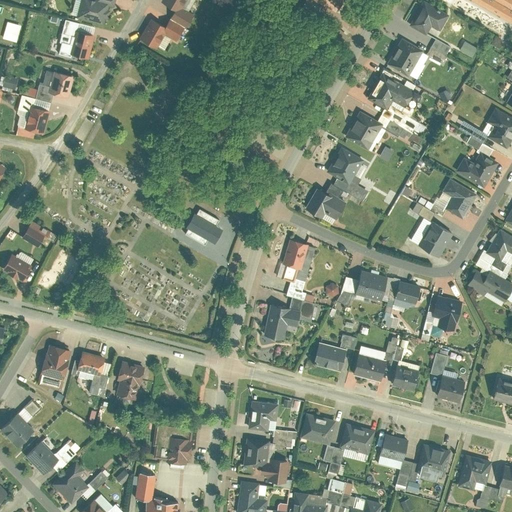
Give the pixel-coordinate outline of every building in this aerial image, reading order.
[(82,0),(78,15),(106,23),(112,3),(98,0),(82,0)] [(161,0),(175,7),(171,15),(187,24),(194,12),(183,6),(186,0),(161,0)] [(316,0),(334,10),(340,0),(316,0)] [(448,14),(424,0),(422,0),(414,15),(409,24),(425,34),(430,26),(438,31),(448,14)] [(511,0),(476,0),(511,19),(511,0)] [(156,46),(165,32),(177,39),(185,26),(169,17),(165,25),(150,17),(139,36),(156,46)] [(15,41),(20,24),(6,20),(1,37),(15,41)] [(339,41),(346,34),(331,22),(324,29),(339,41)] [(69,51),(89,56),(95,32),(74,27),(69,51)] [(386,63),(408,75),(424,46),(403,34),(386,63)] [(450,47),(435,38),(425,56),(440,64),(450,47)] [(472,56),(476,46),(462,40),(458,50),(472,56)] [(383,68),(366,97),(387,109),(392,100),(412,111),(421,94),(402,83),(404,79),(383,68)] [(49,90),(68,95),(75,75),(55,69),(49,90)] [(14,89),(16,77),(3,75),(1,87),(14,89)] [(25,127),(44,132),(51,108),(31,102),(25,127)] [(486,136),(506,148),(511,138),(511,117),(495,107),(486,121),(497,128),(495,132),(490,129),(486,136)] [(345,136),(367,149),(382,123),(359,110),(345,136)] [(387,159),(392,149),(383,144),(378,155),(387,159)] [(333,184),(344,190),(350,180),(363,159),(341,146),(326,171),(337,177),(333,184)] [(464,157),(455,170),(483,187),(498,162),(480,151),(473,162),(464,157)] [(445,208),(463,218),(477,193),(449,177),(441,191),(451,197),(445,208)] [(350,180),(344,190),(361,200),(367,190),(350,180)] [(316,187),(304,207),(332,224),(345,201),(338,197),(342,190),(330,182),(324,192),(316,187)] [(389,190),(380,185),(376,193),(384,198),(389,190)] [(433,211),(416,202),(411,210),(429,220),(433,211)] [(222,228),(193,211),(184,227),(213,243),(222,228)] [(51,231),(31,220),(28,226),(48,236),(51,231)] [(417,245),(439,257),(452,233),(431,221),(417,245)] [(28,226),(21,238),(38,247),(44,235),(28,226)] [(511,236),(499,229),(485,252),(499,261),(506,250),(511,253),(511,236)] [(276,276),(290,281),(285,294),(304,300),(306,292),(301,291),(304,281),(295,278),(298,268),(300,268),(308,244),(289,239),(282,263),(280,262),(276,276)] [(482,251),(479,257),(490,263),(493,257),(482,251)] [(10,254),(2,269),(22,280),(30,265),(10,254)] [(490,263),(479,257),(475,263),(486,270),(490,263)] [(482,293),(484,289),(503,301),(511,286),(511,283),(490,270),(486,275),(476,269),(467,285),(482,293)] [(393,277),(361,270),(355,293),(380,299),(382,295),(388,296),(391,286),(393,277)] [(345,276),(342,289),(354,292),(357,279),(345,276)] [(399,281),(395,298),(414,303),(419,285),(399,281)] [(332,282),(326,286),(326,293),(332,296),(338,293),(338,286),(332,282)] [(306,293),(304,299),(312,301),(313,295),(306,293)] [(462,301),(437,295),(433,316),(439,317),(437,327),(453,330),(456,321),(457,321),(462,301)] [(289,308),(300,310),(302,299),(291,297),(289,308)] [(269,304),(263,335),(283,338),(286,324),(297,326),(300,310),(289,308),(269,304)] [(383,319),(386,320),(385,325),(397,327),(399,318),(390,316),(391,313),(385,311),(383,319)] [(422,333),(429,335),(432,322),(425,320),(422,333)] [(357,337),(342,333),(339,345),(354,349),(357,337)] [(392,337),(391,341),(388,340),(386,351),(394,353),(397,338),(392,337)] [(345,348),(319,341),(313,364),(339,370),(345,348)] [(48,344),(46,355),(44,354),(37,384),(60,389),(69,349),(48,344)] [(393,359),(400,360),(403,348),(396,346),(393,359)] [(96,395),(98,388),(104,389),(111,363),(103,361),(104,356),(81,350),(77,369),(93,373),(88,392),(96,395)] [(435,352),(430,372),(441,375),(446,355),(435,352)] [(386,360),(358,353),(353,374),(381,381),(386,360)] [(140,384),(144,366),(121,361),(117,379),(119,379),(116,395),(135,399),(138,383),(140,384)] [(396,364),(391,384),(413,390),(418,370),(396,364)] [(443,369),(442,375),(455,378),(457,373),(443,369)] [(455,378),(442,375),(437,396),(458,401),(464,380),(455,378)] [(511,383),(499,380),(494,400),(511,404),(511,383)] [(40,408),(31,399),(23,407),(32,415),(40,408)] [(276,420),(278,403),(251,400),(247,428),(267,430),(269,420),(276,420)] [(335,420),(305,412),(299,437),(329,445),(335,420)] [(15,445),(33,430),(18,413),(0,428),(15,445)] [(374,430),(345,422),(339,446),(368,454),(374,430)] [(191,428),(156,423),(153,444),(155,445),(153,457),(159,458),(159,460),(186,464),(191,428)] [(274,428),(272,445),(293,448),(296,432),(274,428)] [(407,439),(385,433),(379,454),(402,460),(407,439)] [(242,465),(261,467),(260,474),(268,475),(267,479),(285,482),(288,461),(270,458),(269,463),(266,462),(269,441),(246,438),(242,465)] [(42,473),(59,459),(41,440),(25,455),(42,473)] [(56,451),(66,462),(76,453),(66,442),(56,451)] [(450,450),(423,443),(416,469),(442,476),(450,450)] [(485,484),(491,461),(465,454),(457,485),(473,489),(475,481),(485,484)] [(76,460),(51,483),(70,503),(88,486),(78,475),(84,469),(76,460)] [(402,460),(395,488),(405,490),(408,479),(415,481),(417,470),(416,469),(417,464),(402,460)] [(511,466),(505,465),(499,486),(511,488),(511,466)] [(115,478),(121,484),(130,476),(124,470),(115,478)] [(88,483),(95,489),(107,477),(100,471),(88,483)] [(138,473),(135,498),(152,500),(155,475),(138,473)] [(327,489),(342,493),(345,482),(330,478),(327,489)] [(236,511),(285,511),(286,511),(265,508),(266,499),(257,498),(259,483),(241,480),(236,511)] [(419,483),(409,480),(406,490),(417,492),(419,483)] [(345,482),(342,493),(349,495),(352,484),(345,482)] [(498,488),(484,484),(481,495),(495,499),(498,488)] [(342,493),(329,490),(325,501),(338,505),(342,493)] [(294,491),(291,511),(325,511),(326,505),(306,502),(307,493),(294,491)] [(338,505),(349,508),(347,511),(379,511),(382,503),(365,498),(362,510),(352,507),(355,497),(342,493),(338,505)] [(143,511),(175,511),(177,503),(167,502),(167,498),(153,497),(153,501),(145,500),(143,511)] [(122,511),(115,503),(106,511),(94,499),(80,511),(122,511)] [(404,511),(405,511),(413,508),(409,499),(400,502),(404,511)]
